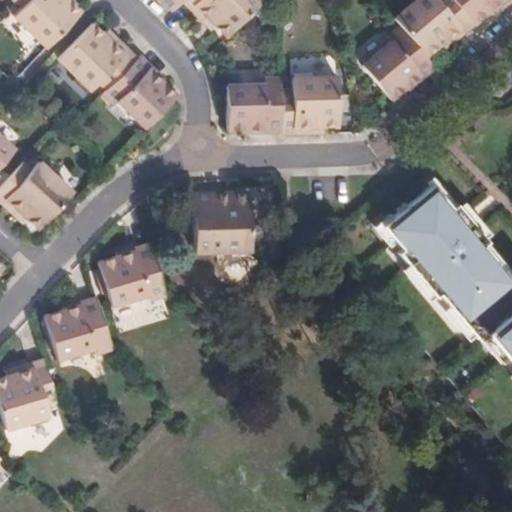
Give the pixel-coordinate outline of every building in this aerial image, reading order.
[(13,16),(45,48),(80,12),(69,1),(68,0),(26,0),(27,1),(20,8),(13,16)] [(159,0),(170,10),(180,2),(181,0),(159,0)] [(225,37),(261,1),(259,0),(181,0),(180,2),(187,9),(202,24),(208,19),(215,26),(225,37)] [(414,0),(392,19),(398,25),(425,57),(436,48),(444,42),(448,46),(460,36),(472,25),(451,0),(447,0),(441,5),(437,0),(414,0)] [(451,0),(472,25),(488,12),(502,0),(504,2),(507,0),(451,0)] [(502,0),(488,12),(490,14),(500,6),(504,2),(502,0)] [(209,31),(215,26),(208,19),(202,24),(209,31)] [(101,33),(91,22),(56,58),(88,90),(96,83),(104,75),(112,83),(136,58),(117,40),(112,35),(108,39),(101,33)] [(422,78),(434,68),(425,57),(398,25),(386,36),(390,41),(361,65),(390,100),(394,96),(405,87),(419,75),(422,78)] [(112,35),(106,29),(101,33),(108,39),(112,35)] [(436,48),(440,52),(448,46),(444,42),(436,48)] [(139,56),(136,58),(112,83),(104,91),(100,95),(112,105),(117,102),(144,128),(175,96),(167,88),(161,82),(148,70),(151,67),(139,56)] [(163,79),(151,67),(148,70),(161,82),(163,79)] [(104,75),(96,83),(104,91),(112,83),(104,75)] [(405,87),(407,90),(422,78),(419,75),(405,87)] [(263,134),(280,133),(279,100),(279,90),(279,77),(263,78),(262,84),(224,85),(225,130),(232,130),(245,130),(263,129),(263,134)] [(295,134),(312,134),(312,128),(322,128),(337,127),(337,77),(291,79),(291,90),(291,100),(279,100),(280,133),(280,135),(295,134)] [(291,100),(291,90),(279,90),(279,100),(291,100)] [(0,166),(14,152),(0,138),(0,166)] [(31,169),(22,161),(0,185),(0,205),(1,206),(13,217),(18,212),(25,219),(37,229),(71,193),(38,162),(31,169)] [(511,290),(510,288),(511,285),(511,282),(482,246),(486,243),(469,222),(454,205),(445,212),(426,188),(381,226),(400,249),(396,252),(433,296),(437,293),(475,339),(486,330),(511,361),(511,290)] [(194,250),(250,249),(249,191),(193,192),(194,250)] [(21,224),(25,219),(18,212),(13,217),(21,224)] [(151,301),(166,296),(152,246),(150,242),(116,253),(117,257),(98,263),(110,306),(149,295),(151,301)] [(96,353),(111,349),(95,296),(61,306),(63,310),(44,315),(57,358),(94,348),(96,353)] [(45,407),(56,403),(42,358),(2,370),(5,377),(0,378),(0,412),(5,429),(48,416),(45,407)]
